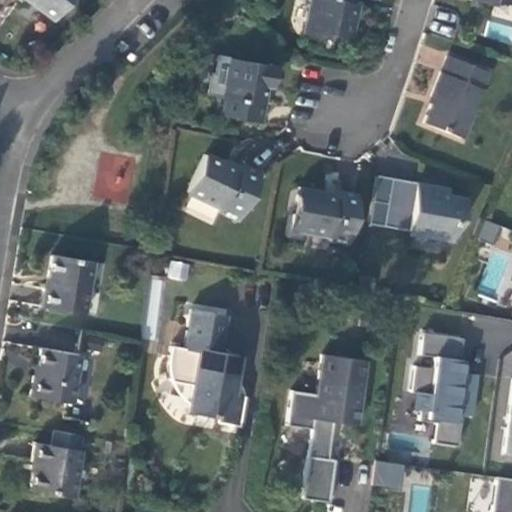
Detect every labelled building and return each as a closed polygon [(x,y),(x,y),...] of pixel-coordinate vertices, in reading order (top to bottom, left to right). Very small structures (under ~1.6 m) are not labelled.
[(16,0),(19,1),(19,0),(25,0),(52,20),(66,0),(16,0)] [(349,40),(354,18),(350,17),(353,0),(309,0),(302,34),(321,38),(326,34),(349,40)] [(213,113),(259,122),(263,102),(261,101),(263,87),(268,88),(272,66),(228,57),(216,55),(213,73),(209,72),(205,92),(216,94),(213,113)] [(461,138),(487,72),(446,55),(430,95),(432,96),(422,122),(461,138)] [(93,200),(129,203),(133,156),(97,152),(93,200)] [(237,169),(203,154),(186,192),(219,207),(217,212),(237,221),(259,173),(240,164),(237,169)] [(415,182),(390,178),(385,208),(381,225),(450,238),(454,216),(461,218),(464,197),(414,188),(415,182)] [(348,244),(356,195),(337,191),(336,196),(324,195),(324,192),(301,188),(297,211),(293,215),(290,229),(329,236),(328,240),(348,244)] [(373,224),(381,225),(385,208),(376,207),(373,224)] [(457,239),(461,218),(454,216),(450,238),(457,239)] [(499,225),(486,219),(478,239),(491,245),(499,225)] [(50,255),(41,307),(82,314),(91,262),(50,255)] [(167,278),(186,280),(188,262),(169,260),(167,278)] [(169,380),(169,382),(190,386),(187,405),(186,410),(204,413),(208,414),(207,416),(215,417),(214,422),(237,426),(242,396),(231,394),(237,355),(220,352),(216,347),(221,344),(226,316),(189,309),(182,349),(169,346),(167,358),(167,359),(166,360),(166,362),(167,363),(167,364),(167,365),(166,367),(166,368),(166,369),(167,370),(167,371),(167,372),(167,374),(167,376),(168,377),(168,378),(168,379),(169,380)] [(422,322),(416,353),(445,358),(451,327),(422,322)] [(32,375),(28,395),(69,402),(77,354),(39,348),(34,375),(32,375)] [(356,425),(365,361),(320,354),(315,394),(290,390),(285,425),(310,428),(300,498),(327,501),(333,459),(326,458),(331,422),(356,425)] [(511,377),(511,378),(501,452),(511,453),(511,377)] [(52,430),(49,443),(70,448),(73,435),(52,430)] [(79,450),(33,442),(30,461),(32,461),(28,488),(71,496),(79,450)] [(375,459),(371,484),(401,488),(404,464),(375,459)] [(511,511),(511,478),(495,476),(489,511),(511,511)]
